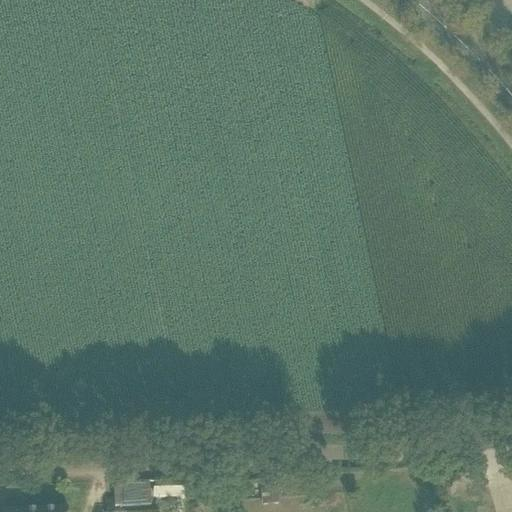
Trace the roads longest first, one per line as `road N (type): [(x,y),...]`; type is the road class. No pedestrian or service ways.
road 1 (unclassified): [(0,466),(511,430)]
road 2 (tertiary): [(511,90),(414,0)]
